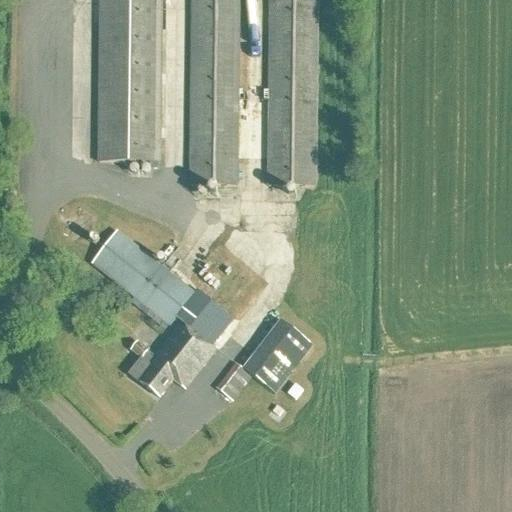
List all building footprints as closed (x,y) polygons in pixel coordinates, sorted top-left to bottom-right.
[(162,2),(102,1),(100,165),(161,165),(162,2)] [(193,2),(191,188),(237,189),(239,2),(193,2)] [(271,3),(269,189),(315,189),(317,3),(271,3)] [(206,263),(205,263),(185,288),(117,234),(92,267),(176,333),(155,359),(137,345),(131,353),(142,362),(129,377),(160,401),(173,383),(185,392),(217,351),(216,351),(227,336),(228,337),(269,286),(218,247),(206,263)] [(281,325),(244,372),(236,366),(216,392),(232,404),(252,378),(275,397),(312,349),(281,325)]
